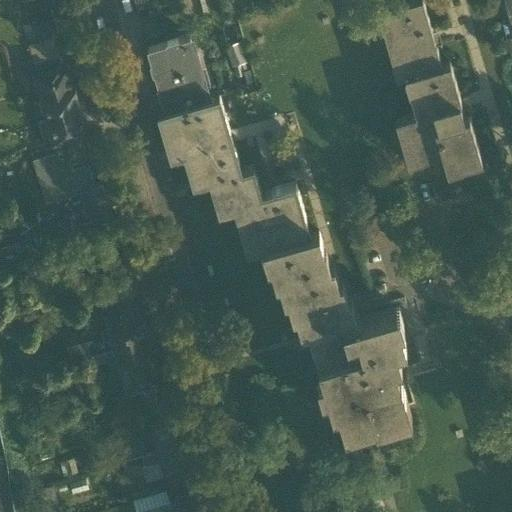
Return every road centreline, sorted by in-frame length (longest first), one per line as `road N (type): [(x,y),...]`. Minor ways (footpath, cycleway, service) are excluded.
road 1 (residential): [(242,511),(94,0)]
road 2 (residential): [(447,276),(404,252),(404,230),(429,224),(442,260)]
